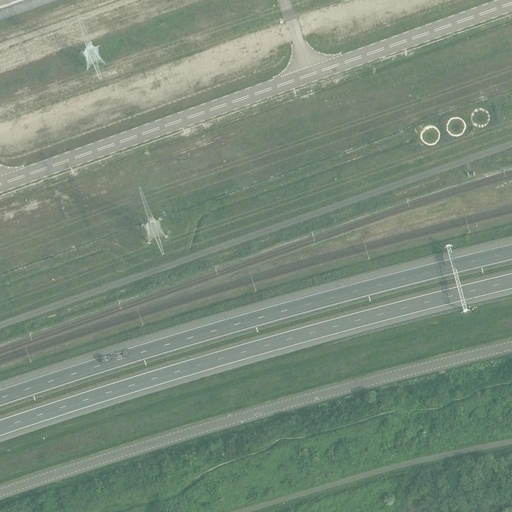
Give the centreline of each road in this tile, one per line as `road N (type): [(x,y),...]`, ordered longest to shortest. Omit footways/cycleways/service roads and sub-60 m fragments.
road 1 (unclassified): [(0,184),(511,3)]
road 2 (trunk): [(0,428),(196,365),(511,282)]
road 3 (trunk): [(511,252),(191,337),(0,398)]
road 4 (unclassified): [(0,492),(511,346)]
